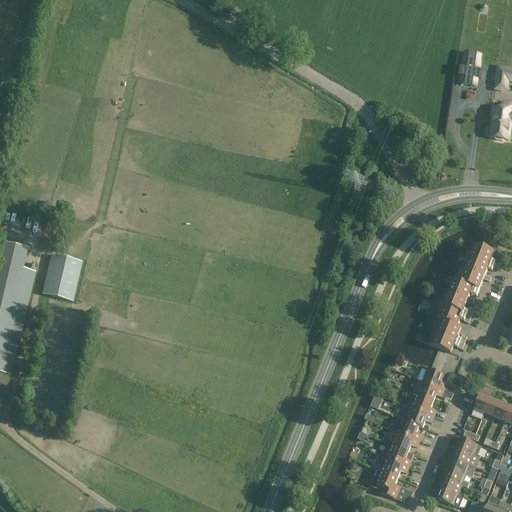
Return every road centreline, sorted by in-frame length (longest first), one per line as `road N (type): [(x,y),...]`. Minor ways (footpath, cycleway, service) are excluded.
road 1 (unclassified): [(178,0),(360,105),(417,201)]
road 2 (tertiary): [(363,277),(268,511)]
road 3 (residential): [(415,511),(482,353)]
